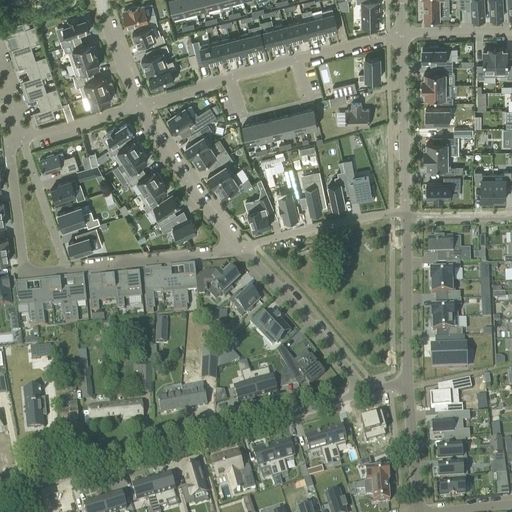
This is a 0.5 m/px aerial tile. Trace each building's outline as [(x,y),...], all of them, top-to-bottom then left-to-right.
[(184,14),(180,0),(168,0),(173,16),(180,15),(184,14)] [(196,11),(193,0),(180,0),(184,14),(191,12),(196,11)] [(208,8),(205,0),(193,0),(196,11),(202,9),(208,8)] [(345,0),(337,2),(339,11),(348,11),(348,4),(347,1),(349,0),(345,0)] [(368,0),(356,0),(356,4),(361,4),(362,27),(378,26),(378,20),(378,17),(379,17),(379,11),(378,11),(378,2),(369,3),(368,0)] [(423,0),(423,18),(425,18),(442,17),(442,10),(442,6),(441,6),(439,6),(439,1),(439,0),(423,0)] [(464,0),(465,1),(470,1),(471,1),(472,15),(472,19),(474,19),(484,18),(484,15),(483,0),(464,0)] [(483,0),(489,0),(490,14),(490,18),(492,18),(503,17),(503,13),(501,0),(483,0)] [(157,25),(154,13),(146,15),(143,6),(136,7),(136,6),(130,8),(130,9),(123,11),(124,15),(123,16),(125,24),(126,23),(127,25),(143,21),(145,29),(156,24),(156,25),(157,25)] [(321,11),(322,16),(323,16),(327,33),(338,31),(333,13),(332,8),(322,11),(321,11)] [(317,36),(313,18),(313,16),(312,16),(308,17),(305,18),(303,18),(302,18),(302,19),(303,21),(308,38),(317,36)] [(327,33),(323,16),(322,16),(318,17),(313,18),(317,36),(327,33)] [(72,37),(89,31),(88,27),(90,27),(88,20),(85,21),(85,19),(79,22),(77,18),(68,21),(69,25),(63,27),(66,39),(60,41),(62,47),(63,47),(74,43),(72,37)] [(308,38),(303,21),(299,22),(293,23),(298,41),(308,38)] [(38,34),(35,26),(25,29),(23,23),(4,26),(5,29),(2,29),(4,35),(7,35),(8,38),(15,35),(17,41),(38,34)] [(288,43),(283,26),(284,26),(283,23),(283,24),(278,25),(276,25),(273,26),(278,46),(288,43)] [(298,41),(293,23),(288,25),(284,26),(283,26),(288,43),(298,41)] [(165,41),(162,34),(160,35),(156,25),(156,24),(145,29),(132,34),(134,38),(132,39),(134,44),(136,43),(136,45),(151,39),(154,45),(165,41)] [(278,46),(273,26),(267,28),(262,29),(268,49),(278,46)] [(254,52),(250,35),(250,34),(250,32),(249,32),(244,34),(239,35),(239,37),(240,37),(244,55),(254,52)] [(265,50),(260,32),(256,33),(250,34),(250,35),(254,52),(265,50)] [(33,53),(31,46),(41,43),(38,34),(17,41),(19,47),(12,49),(13,52),(10,53),(13,60),(19,58),(33,53)] [(235,57),(230,40),(230,37),(225,39),(219,40),(225,60),(235,57)] [(244,55),(240,37),(239,37),(233,39),(230,40),(235,57),(244,55)] [(199,40),(192,42),(194,48),(195,54),(196,55),(201,54),(204,63),(204,64),(204,65),(215,62),(210,42),(200,45),(199,40)] [(225,60),(219,40),(214,41),(210,42),(215,62),(225,60)] [(96,53),(94,46),(92,47),(91,44),(76,49),(74,43),(63,47),(65,53),(67,52),(71,63),(95,55),(94,53),(96,53)] [(167,63),(163,53),(168,50),(166,44),(155,48),(157,54),(141,60),(142,62),(141,62),(143,67),(144,67),(146,72),(153,69),(153,68),(165,64),(167,63)] [(429,49),(422,49),(422,61),(424,61),(440,61),(440,67),(452,67),(452,60),(450,60),(450,49),(445,49),(438,49),(438,47),(438,46),(430,46),(430,47),(430,49),(429,49)] [(483,65),(476,65),(477,79),(484,79),(484,77),(484,76),(495,76),(495,48),(488,48),(488,49),(488,50),(483,50),(483,65)] [(502,48),(495,48),(495,76),(506,76),(506,79),(511,78),(511,64),(507,65),(507,54),(507,50),(503,50),(502,50),(502,48)] [(49,66),(45,56),(35,60),(33,53),(19,58),(13,60),(15,67),(18,66),(19,70),(26,67),(28,73),(49,66)] [(196,55),(195,54),(189,55),(189,56),(192,68),(199,66),(196,55)] [(84,72),(99,67),(98,64),(99,64),(96,55),(95,55),(71,63),(75,75),(72,75),(74,81),(86,78),(84,72)] [(379,80),(379,58),(365,58),(365,74),(358,74),(358,80),(379,80)] [(172,77),(170,70),(175,68),(172,61),(167,63),(165,64),(153,68),(153,69),(155,74),(150,77),(150,78),(149,79),(151,84),(152,83),(154,88),(167,83),(174,81),(172,77)] [(44,85),(42,78),(52,75),(49,66),(28,73),(30,78),(27,79),(22,81),(24,84),(21,85),(24,92),(30,90),(44,85)] [(423,78),(422,78),(422,85),(448,85),(448,76),(448,73),(451,73),(452,73),(452,67),(440,67),(440,73),(433,73),(424,73),(424,77),(424,78),(423,78)] [(103,78),(88,83),(86,78),(74,81),(76,88),(79,87),(83,98),(88,96),(87,96),(106,89),(109,88),(106,80),(103,81),(103,78)] [(354,82),(332,87),(335,97),(345,95),(356,92),(354,82)] [(59,97),(56,88),(46,92),(44,85),(30,90),(24,92),(26,99),(28,98),(29,101),(37,99),(39,105),(59,97)] [(448,85),(422,85),(422,92),(423,92),(424,92),(424,94),(424,97),(426,97),(431,97),(440,97),(441,103),(453,103),(453,97),(450,97),(450,85),(448,85)] [(107,91),(106,89),(87,96),(88,96),(91,107),(92,107),(93,109),(100,107),(99,105),(110,101),(109,99),(111,98),(108,90),(107,91)] [(335,97),(329,98),(331,105),(346,101),(345,95),(335,97)] [(55,117),(53,110),(63,107),(59,97),(39,105),(41,110),(33,113),(34,116),(32,117),(34,122),(36,122),(37,123),(55,117)] [(361,103),(351,103),(351,110),(345,110),(345,126),(369,125),(369,109),(361,110),(361,103)] [(210,107),(198,114),(198,113),(192,117),(186,108),(180,111),(175,114),(168,119),(170,121),(168,122),(172,127),(173,126),(177,133),(188,126),(192,132),(217,116),(210,107)] [(318,126),(313,109),(302,111),(306,129),(313,127),(318,126)] [(448,109),(425,110),(425,125),(448,125),(448,109)] [(306,129),(302,111),(291,114),(295,132),(300,130),(306,129)] [(295,132),(291,114),(279,117),(283,134),(290,133),(295,132)] [(283,134),(279,117),(267,120),(271,137),(276,136),(283,134)] [(271,137),(267,120),(256,123),(260,140),(266,138),(271,137)] [(260,140),(256,123),(242,126),(246,143),(254,141),(260,140)] [(107,136),(102,139),(109,150),(114,146),(118,144),(133,134),(132,134),(130,131),(132,130),(129,124),(127,125),(126,124),(116,130),(114,127),(106,132),(108,135),(107,136)] [(209,140),(206,134),(212,130),(208,124),(196,131),(200,137),(191,143),(185,147),(192,157),(192,156),(212,144),(209,140)] [(502,129),(502,147),(510,147),(511,146),(511,128),(510,128),(510,129),(505,129),(502,129)] [(362,135),(347,137),(347,143),(342,144),(344,158),(364,156),(362,135)] [(425,148),(424,148),(424,155),(450,155),(450,144),(450,143),(452,143),(454,143),(454,137),(442,137),(442,138),(442,143),(426,143),(426,147),(426,148),(425,148)] [(140,151),(140,150),(139,149),(141,148),(137,142),(135,143),(134,140),(121,149),(118,144),(114,146),(109,150),(107,150),(111,156),(113,154),(120,164),(120,165),(124,162),(124,161),(140,151)] [(206,162),(214,156),(218,162),(229,154),(226,149),(218,154),(215,149),(212,144),(192,156),(192,157),(195,160),(194,161),(197,166),(198,165),(199,167),(206,162)] [(117,166),(112,169),(122,184),(127,181),(137,174),(134,169),(140,165),(147,161),(146,159),(147,158),(141,150),(140,150),(140,151),(124,161),(124,162),(120,165),(120,164),(117,166)] [(79,169),(74,155),(64,158),(62,152),(54,155),(53,153),(46,156),(47,157),(40,160),(44,172),(59,167),(61,174),(71,171),(79,169)] [(98,165),(95,153),(88,155),(92,166),(98,165)] [(231,169),(227,163),(233,160),(229,154),(218,162),(221,167),(213,173),(207,176),(214,186),(214,187),(215,186),(214,186),(234,173),(231,169)] [(450,155),(424,155),(424,162),(425,162),(426,162),(426,164),(426,167),(433,167),(443,167),(443,174),(455,174),(455,167),(453,167),(450,167),(450,165),(450,155)] [(351,159),(342,161),(344,171),(349,194),(357,193),(358,201),(358,203),(374,200),(371,184),(370,184),(368,174),(354,177),(354,175),(351,159)] [(77,172),(80,181),(102,174),(98,165),(77,172)] [(289,193),(278,195),(280,203),(279,204),(281,213),(282,212),(284,221),(287,220),(287,221),(293,220),(293,218),(298,217),(295,204),(300,202),(292,168),(283,170),(289,193)] [(141,193),(160,180),(159,179),(161,178),(157,172),(155,173),(154,171),(140,179),(137,174),(127,181),(130,186),(135,183),(141,193)] [(328,187),(327,188),(328,194),(330,194),(333,207),(334,207),(334,208),(340,207),(340,206),(345,205),(343,195),(349,194),(344,171),(341,171),(337,172),(338,176),(334,177),(336,184),(328,186),(328,187)] [(504,174),(493,174),(493,200),(505,200),(505,186),(505,185),(511,185),(511,171),(504,171),(504,173),(504,174)] [(252,184),(248,178),(242,182),(239,177),(236,172),(234,173),(214,186),(215,186),(217,190),(216,191),(219,195),(220,195),(221,196),(228,192),(237,186),(241,192),(252,184)] [(481,172),(474,172),(475,185),(481,185),(481,200),(493,200),(493,174),(482,174),(481,172)] [(449,199),(449,190),(460,190),(460,176),(443,176),(443,184),(427,184),(427,186),(425,186),(425,195),(427,195),(427,199),(435,199),(435,200),(441,200),(441,199),(449,199)] [(74,191),(73,187),(77,185),(75,178),(57,185),(58,186),(51,189),(53,195),(52,195),(54,201),(55,200),(55,201),(63,199),(63,200),(69,198),(68,197),(76,194),(74,191)] [(314,180),(304,182),(306,189),(305,189),(306,189),(311,214),(321,212),(321,208),(327,207),(321,180),(321,178),(314,180)] [(261,179),(257,181),(261,191),(265,190),(261,179)] [(161,180),(160,180),(141,193),(139,194),(145,204),(143,206),(146,212),(149,210),(149,209),(153,207),(157,204),(154,199),(167,191),(165,189),(166,188),(161,180)] [(110,191),(103,193),(105,199),(112,197),(110,191)] [(171,218),(167,213),(179,205),(178,204),(180,203),(176,197),(174,198),(172,195),(157,204),(153,207),(149,209),(149,210),(160,225),(171,218)] [(250,201),(245,203),(248,211),(248,212),(247,213),(248,214),(247,215),(249,223),(250,222),(251,224),(253,231),(254,230),(254,231),(255,233),(262,230),(262,228),(263,227),(271,225),(269,221),(267,213),(266,211),(268,210),(273,208),(268,195),(261,198),(259,199),(259,198),(258,198),(253,200),(253,199),(250,200),(250,201)] [(58,215),(56,216),(58,222),(60,221),(63,229),(71,227),(72,227),(78,225),(78,224),(86,222),(88,228),(100,224),(97,217),(93,219),(91,211),(88,203),(81,206),(58,214),(58,215)] [(172,217),(170,218),(171,218),(160,225),(163,232),(173,228),(178,240),(187,236),(188,237),(196,234),(195,232),(197,231),(191,219),(176,225),(172,217)] [(86,236),(68,243),(72,255),(95,247),(91,235),(97,233),(95,227),(84,231),(86,236)] [(144,236),(137,240),(139,244),(146,240),(144,236)] [(452,245),(452,238),(443,239),(443,236),(434,236),(434,239),(428,239),(428,253),(448,252),(449,263),(459,263),(470,263),(470,249),(452,249),(452,245)] [(0,249),(9,249),(7,238),(0,238),(0,249)] [(511,246),(510,246),(508,246),(508,258),(503,258),(504,265),(509,265),(511,264),(511,246)] [(0,261),(10,260),(9,249),(0,249),(0,261)] [(454,282),(454,270),(460,270),(459,263),(449,263),(445,263),(446,270),(430,270),(430,283),(431,283),(431,282),(454,282)] [(488,266),(479,263),(480,271),(488,271),(488,266)] [(184,276),(178,276),(181,311),(187,311),(186,306),(188,305),(187,292),(197,291),(194,267),(183,268),(184,276)] [(160,270),(160,268),(153,269),(153,271),(149,271),(150,279),(144,280),(147,315),(153,314),(153,309),(155,309),(153,293),(162,293),(160,270)] [(181,311),(178,276),(171,277),(171,269),(160,270),(162,293),(162,295),(172,294),(174,312),(181,311)] [(231,287),(239,279),(229,269),(226,273),(223,270),(218,274),(215,271),(202,272),(202,274),(195,275),(197,291),(197,295),(205,294),(204,292),(207,292),(206,284),(212,284),(213,285),(214,286),(222,295),(222,294),(225,297),(233,290),(231,287)] [(0,305),(11,304),(9,291),(10,291),(9,284),(8,284),(7,273),(0,274),(0,305)] [(142,298),(139,275),(125,276),(126,283),(115,284),(114,284),(116,300),(116,309),(124,308),(124,300),(131,299),(142,298)] [(86,303),(83,276),(82,276),(75,277),(76,279),(72,280),(73,288),(67,288),(70,323),(78,322),(76,304),(79,303),(86,303)] [(116,300),(114,284),(115,284),(114,277),(100,279),(101,285),(88,287),(91,311),(94,311),(99,311),(98,302),(104,302),(116,300)] [(70,323),(67,288),(60,289),(60,281),(56,281),(56,279),(49,280),(51,304),(51,305),(51,306),(56,306),(61,305),(62,319),(64,319),(65,324),(70,323)] [(51,304),(49,280),(42,281),(42,283),(39,283),(39,291),(33,292),(37,327),(44,326),(42,305),(45,305),(51,305),(51,304)] [(454,288),(454,282),(431,282),(431,283),(431,284),(430,284),(430,289),(431,289),(431,294),(446,294),(447,300),(460,300),(460,293),(454,293),(454,288)] [(37,327),(33,292),(27,293),(26,285),(23,285),(22,283),(15,283),(17,308),(22,308),(27,307),(29,327),(37,327)] [(251,308),(259,301),(254,295),(256,294),(251,289),(239,300),(235,295),(228,302),(237,311),(240,308),(245,314),(246,313),(247,314),(253,309),(251,308)] [(489,291),(481,291),(481,299),(490,299),(489,291)] [(490,308),(490,299),(481,299),(481,308),(490,308)] [(458,318),(457,307),(461,307),(460,300),(447,300),(447,307),(431,307),(432,320),(432,319),(458,318)] [(271,314),(256,327),(263,335),(266,332),(277,344),(289,333),(278,321),(280,320),(276,316),(275,318),(271,314)] [(17,315),(10,315),(12,331),(18,330),(17,315)] [(458,324),(458,318),(432,319),(432,320),(432,324),(431,324),(431,329),(432,329),(432,331),(447,331),(448,337),(462,337),(462,330),(458,330),(458,324)] [(157,322),(156,343),(166,344),(167,323),(157,322)] [(462,337),(448,337),(448,345),(452,345),(462,345),(462,337)] [(217,354),(217,368),(220,367),(230,365),(225,360),(224,358),(231,351),(232,350),(227,345),(217,354)] [(282,346),(276,352),(283,362),(298,387),(305,381),(309,387),(324,374),(311,358),(299,368),(282,346)] [(464,347),(432,348),(433,369),(465,368),(464,347)] [(39,349),(30,349),(31,360),(40,359),(39,349)] [(80,349),(79,368),(88,368),(88,349),(80,349)] [(203,350),(202,368),(216,369),(217,351),(203,350)] [(503,357),(495,357),(496,366),(504,364),(503,357)] [(141,364),(140,383),(151,383),(151,365),(141,364)] [(90,368),(79,369),(81,388),(92,387),(92,383),(90,383),(90,377),(91,377),(90,368)] [(251,374),(250,374),(257,399),(276,393),(272,377),(270,377),(268,369),(251,374)] [(244,384),(233,388),(238,404),(257,399),(250,374),(251,374),(249,370),(241,373),(244,384)] [(291,376),(277,380),(279,386),(295,382),(291,376)] [(434,394),(430,395),(430,403),(431,408),(434,408),(447,407),(447,414),(453,414),(462,413),(462,405),(459,405),(451,406),(450,394),(457,392),(471,389),(469,379),(437,386),(438,394),(434,394)] [(181,388),(182,394),(185,410),(186,409),(207,405),(204,391),(203,384),(181,388)] [(160,414),(185,410),(182,394),(157,399),(160,414)] [(215,397),(215,404),(226,401),(225,394),(215,397)] [(39,396),(24,397),(25,405),(25,407),(29,407),(29,414),(26,414),(27,428),(28,428),(44,427),(44,428),(43,417),(46,417),(45,399),(42,399),(41,395),(39,396)] [(485,395),(476,396),(478,411),(487,410),(485,395)] [(62,421),(78,419),(77,402),(67,403),(68,410),(61,410),(62,421)] [(112,421),(143,418),(142,402),(110,406),(112,421)] [(112,421),(110,406),(88,408),(89,423),(112,421)] [(462,413),(453,414),(454,422),(462,421),(469,421),(469,412),(462,413)] [(366,420),(360,422),(366,442),(385,436),(383,431),(386,430),(381,414),(366,419),(366,420)] [(432,424),(430,424),(431,430),(432,430),(433,435),(443,434),(444,441),(451,441),(465,440),(469,439),(469,431),(453,432),(452,421),(432,422),(432,424)] [(499,424),(491,424),(492,438),(500,437),(499,424)] [(341,426),(323,431),(332,462),(340,459),(336,448),(346,445),(345,443),(346,443),(343,431),(342,426),(341,426)] [(320,432),(305,436),(309,453),(320,450),(325,468),(326,467),(328,472),(334,470),(333,465),(332,462),(323,431),(320,432)] [(289,441),(271,446),(280,476),(288,474),(284,463),(294,460),(293,458),(294,457),(290,440),(289,441)] [(466,457),(465,447),(465,440),(451,441),(452,447),(437,448),(437,453),(436,453),(436,459),(438,458),(438,460),(453,459),(466,458),(466,457)] [(268,447),(253,451),(257,468),(259,467),(260,472),(269,469),(272,479),(272,478),(275,488),(282,486),(280,476),(271,446),(268,447)] [(229,454),(212,459),(216,474),(217,477),(227,474),(228,474),(230,480),(237,479),(239,478),(241,483),(242,489),(243,492),(255,489),(256,488),(250,467),(249,467),(249,468),(247,468),(243,469),(242,470),(241,467),(237,453),(229,456),(229,454)] [(494,456),(495,465),(504,464),(503,455),(494,456)] [(467,477),(466,465),(467,465),(466,457),(466,458),(453,459),(453,465),(438,466),(439,471),(437,472),(438,477),(439,477),(439,479),(447,478),(465,477),(467,477)] [(358,463),(359,468),(371,465),(369,459),(359,462),(358,463)] [(188,488),(181,490),(185,506),(187,505),(194,503),(195,503),(193,497),(206,493),(205,493),(203,485),(202,482),(204,482),(201,475),(201,474),(200,475),(200,473),(197,466),(185,469),(184,470),(188,484),(189,487),(188,488)] [(305,467),(299,468),(302,480),(308,478),(305,467)] [(374,469),(366,470),(367,482),(367,483),(388,481),(388,482),(389,481),(388,468),(377,469),(377,468),(374,469)] [(507,483),(506,473),(497,474),(498,484),(507,483)] [(170,474),(151,480),(159,508),(167,505),(166,501),(176,499),(173,491),(175,491),(170,474)] [(464,495),(463,484),(466,484),(465,477),(447,478),(447,484),(440,485),(440,487),(438,487),(439,492),(440,492),(441,497),(449,497),(455,497),(455,496),(464,495)] [(310,478),(303,480),(306,489),(313,487),(310,478)] [(151,480),(131,485),(136,502),(147,499),(150,511),(160,511),(159,508),(151,480)] [(367,482),(364,482),(364,483),(364,490),(365,495),(373,495),(373,503),(389,501),(388,491),(389,491),(389,487),(388,488),(388,482),(388,481),(367,483),(367,482)] [(355,485),(347,488),(350,496),(356,496),(355,491),(355,485)] [(314,492),(307,494),(312,507),(319,505),(314,492)] [(335,493),(325,496),(330,511),(344,511),(344,509),(347,509),(346,506),(344,501),(341,501),(340,496),(339,492),(335,493)] [(121,493),(102,498),(105,511),(116,511),(126,509),(121,493)] [(253,511),(249,497),(242,499),(246,511),(253,511)] [(72,498),(54,504),(56,511),(69,511),(75,510),(72,498)] [(105,511),(102,498),(83,504),(85,511),(105,511)]
